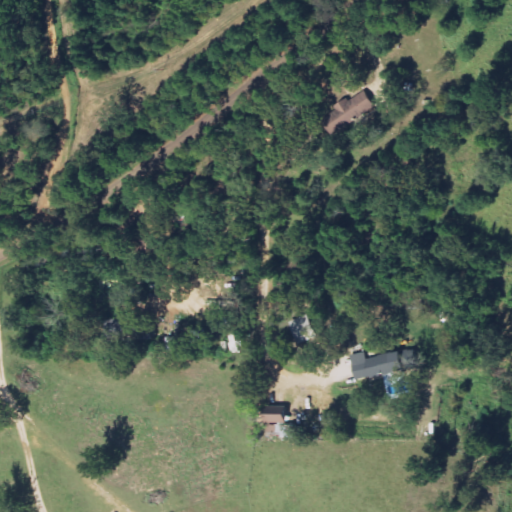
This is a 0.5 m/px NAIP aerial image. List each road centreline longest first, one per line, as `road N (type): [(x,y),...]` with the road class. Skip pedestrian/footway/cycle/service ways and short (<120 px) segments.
road 1 (residential): [(0,274),(243,142),(380,0)]
road 2 (residential): [(130,203),(160,347),(232,407),(226,511)]
